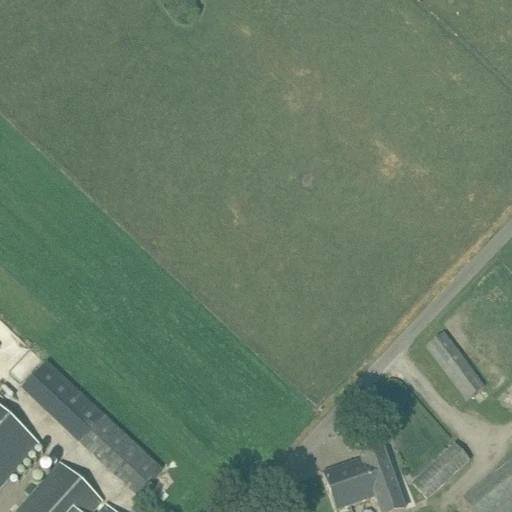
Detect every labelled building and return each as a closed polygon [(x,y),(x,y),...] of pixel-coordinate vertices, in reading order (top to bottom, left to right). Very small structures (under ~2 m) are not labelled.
[(483,388),(455,350),(443,334),(427,348),(467,402),(483,388)] [(137,497),(163,469),(46,362),(20,390),(137,497)] [(0,411),(0,491),(39,447),(0,411)] [(426,500),(468,461),(454,446),(412,486),(426,500)] [(322,474),(335,511),(336,511),(375,499),(379,511),(400,511),(404,511),(383,450),(360,458),(361,461),(322,474)] [(470,511),(508,511),(511,510),(511,463),(463,503),(470,511)] [(60,466),(16,511),(95,511),(103,504),(60,466)]
